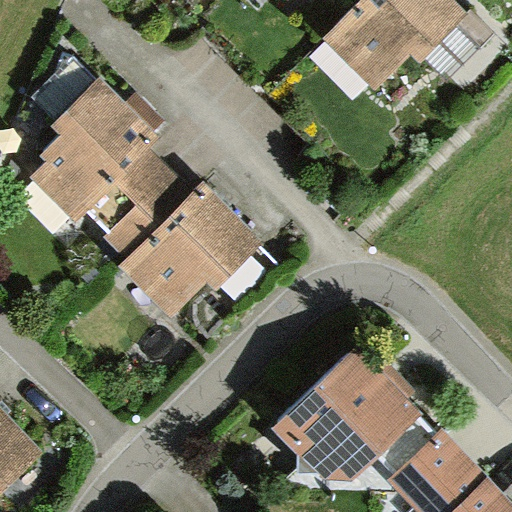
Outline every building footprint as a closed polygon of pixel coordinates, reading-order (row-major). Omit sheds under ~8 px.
[(462,0),(357,0),(328,30),(377,79),(416,41),(448,73),(491,29),(462,0)] [(260,238),(266,232),(204,169),(192,181),(151,139),(164,127),(103,64),(55,111),(65,120),(44,141),(51,148),(36,162),(80,207),(86,201),(127,243),(122,247),(177,302),(210,270),(240,301),(282,261),(260,238)] [(412,391),(363,340),(273,427),(298,452),(297,478),(352,482),(372,462),(420,511),(452,511),(487,479),(442,432),(432,441),(413,421),(421,414),(405,398),(412,391)] [(0,485),(41,449),(4,408),(0,404),(0,485)] [(511,511),(511,503),(487,479),(452,511),(511,511)]
